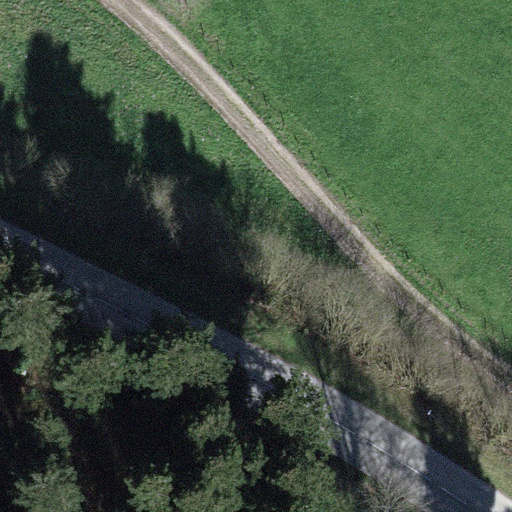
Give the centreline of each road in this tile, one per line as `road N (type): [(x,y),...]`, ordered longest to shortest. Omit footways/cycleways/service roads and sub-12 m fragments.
road 1 (track): [(511,378),(375,267),(193,63),(125,0)]
road 2 (secondary): [(458,511),(280,389),(0,247)]
